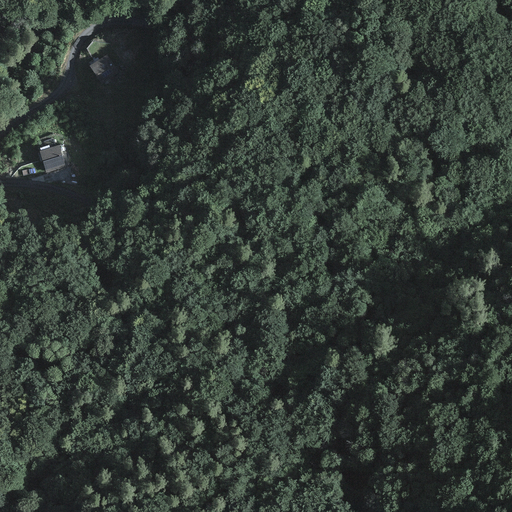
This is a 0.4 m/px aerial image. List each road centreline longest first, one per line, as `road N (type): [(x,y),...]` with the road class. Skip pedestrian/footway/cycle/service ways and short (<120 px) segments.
road 1 (unclassified): [(6,511),(46,481),(139,324),(278,197),(412,98),(421,82),(409,71),(305,128),(207,153),(129,210),(55,188),(0,184)]
road 2 (unclassified): [(0,133),(62,88),(84,33),(146,20),(151,0)]
road 3 (unclassified): [(110,0),(0,58)]
